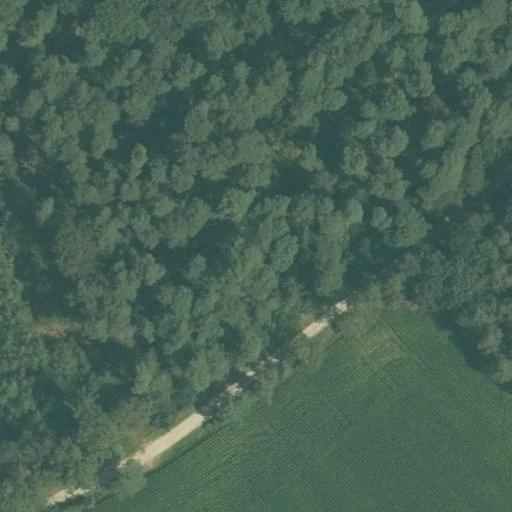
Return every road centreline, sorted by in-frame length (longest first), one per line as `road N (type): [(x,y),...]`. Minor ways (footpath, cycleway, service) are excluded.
road 1 (unclassified): [(47,511),(240,392),(511,167)]
road 2 (track): [(158,449),(0,171)]
